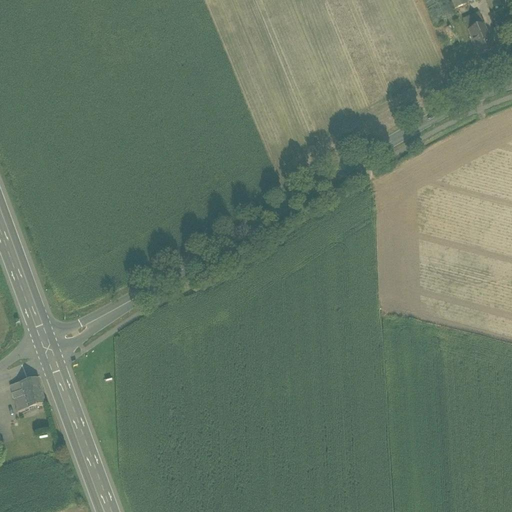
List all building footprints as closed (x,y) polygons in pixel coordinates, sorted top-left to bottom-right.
[(454,16),(447,0),(422,0),(433,25),(454,16)] [(466,4),(464,0),(450,0),(454,9),(466,4)] [(498,0),(469,0),(470,2),(473,0),(487,0),(488,1),(487,1),(491,9),(500,5),(498,0)] [(479,14),(463,20),(468,31),(483,25),(479,14)] [(494,49),(483,25),(468,31),(478,56),(494,49)] [(38,380),(10,387),(17,414),(45,406),(38,380)]
